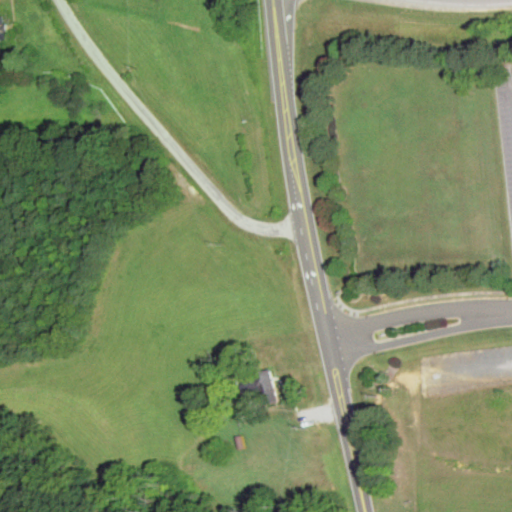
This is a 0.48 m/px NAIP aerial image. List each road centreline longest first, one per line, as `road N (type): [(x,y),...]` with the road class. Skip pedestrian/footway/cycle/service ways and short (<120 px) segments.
road 1 (tertiary): [(365,511),(291,167),(273,0)]
road 2 (residential): [(302,227),(273,229),(228,210),(75,31),(58,0)]
road 3 (residential): [(511,308),(433,309),(324,330)]
road 4 (residential): [(331,359),(511,310)]
